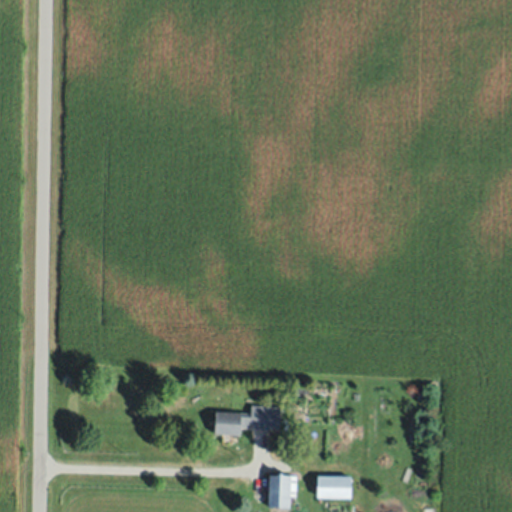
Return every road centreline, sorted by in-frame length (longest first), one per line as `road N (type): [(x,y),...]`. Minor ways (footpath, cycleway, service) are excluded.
road 1 (residential): [(47,0),(41,511)]
road 2 (residential): [(41,470),(252,473),(265,457)]
